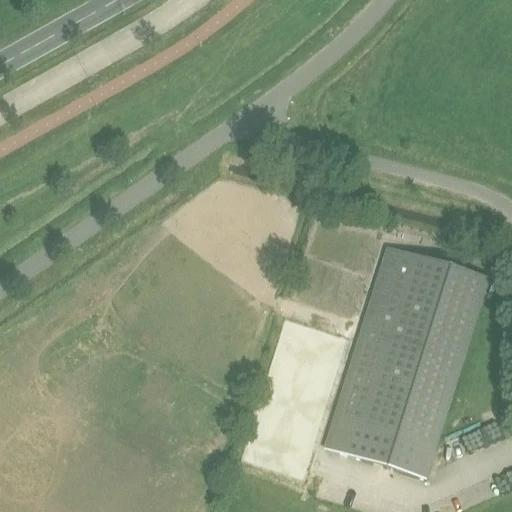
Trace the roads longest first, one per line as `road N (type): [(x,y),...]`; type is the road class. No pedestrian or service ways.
road 1 (residential): [(256,110),(0,289)]
road 2 (residential): [(256,110),(283,138),(482,194),(511,210)]
road 3 (unclassified): [(389,0),(256,110)]
road 4 (tertiary): [(128,0),(0,73)]
